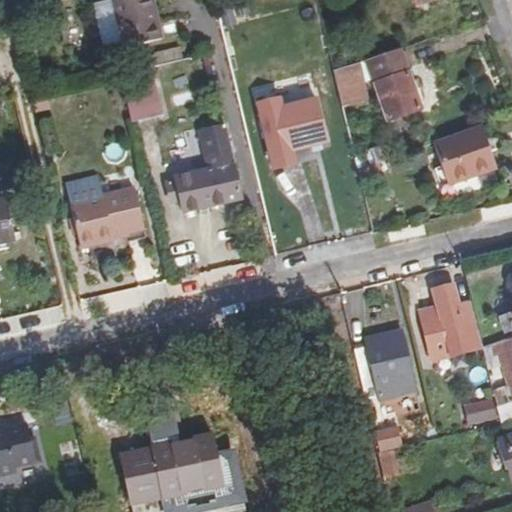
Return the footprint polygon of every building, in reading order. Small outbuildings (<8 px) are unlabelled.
[(164,40),(154,0),(118,0),(114,1),(125,50),(164,40)] [(420,110),(400,51),(367,63),(387,121),(420,110)] [(127,97),(133,123),(163,116),(157,90),(127,97)] [(327,144),(319,111),(286,119),(295,153),(327,144)] [(231,169),(236,167),(228,126),(201,132),(210,173),(177,180),(178,190),(169,193),(170,203),(181,202),(183,212),(238,199),(231,169)] [(496,171),(482,127),(434,144),(450,187),(496,171)] [(143,228),(134,189),(102,196),(98,179),(65,186),(80,247),(113,239),(112,234),(143,228)] [(0,245),(15,242),(5,203),(0,204),(0,245)] [(469,335),(462,297),(443,301),(450,337),(469,335)] [(367,341),(369,350),(373,375),(375,385),(378,384),(385,408),(418,400),(403,335),(367,341)] [(511,386),(496,392),(498,402),(501,416),(502,423),(511,419),(511,348),(497,355),(499,361),(511,357),(511,382),(510,383),(511,386)] [(369,350),(359,351),(365,376),(373,375),(369,350)] [(477,424),(501,416),(498,402),(472,408),(477,424)] [(0,428),(0,474),(34,468),(24,423),(0,428)] [(387,463),(403,458),(408,455),(402,440),(383,445),(387,463)] [(387,463),(393,488),(409,483),(403,458),(387,463)] [(412,511),(443,511),(437,496),(410,506),(412,511)]
